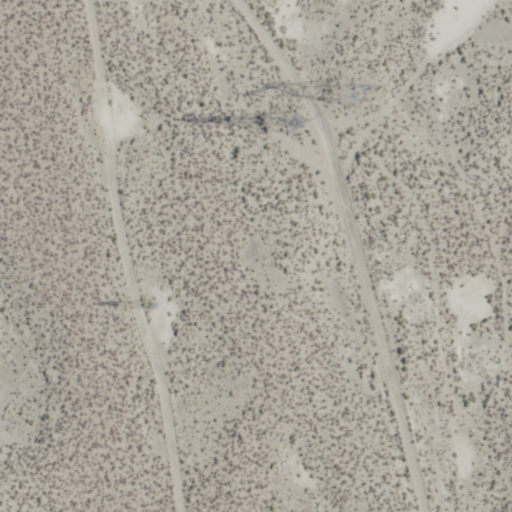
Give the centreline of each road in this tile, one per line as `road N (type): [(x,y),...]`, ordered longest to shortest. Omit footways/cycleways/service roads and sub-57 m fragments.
road 1 (track): [(427,511),(339,171),(307,98),(235,0)]
road 2 (track): [(88,0),(128,258),(162,376),(182,511)]
